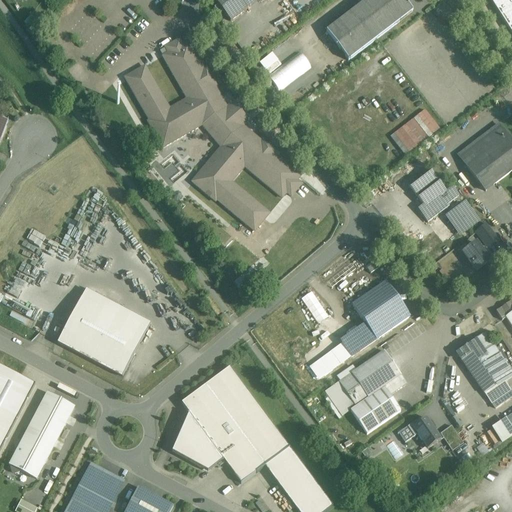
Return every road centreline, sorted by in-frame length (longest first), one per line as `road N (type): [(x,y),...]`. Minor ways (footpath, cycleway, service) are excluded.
road 1 (unclassified): [(140,415),(366,225)]
road 2 (unclassified): [(366,225),(196,22),(193,0)]
road 3 (unclassified): [(511,273),(461,308),(447,308),(366,225)]
road 4 (unclassified): [(0,343),(104,399),(114,413)]
